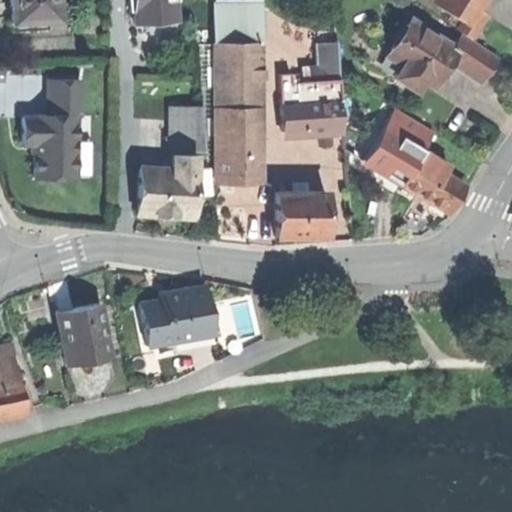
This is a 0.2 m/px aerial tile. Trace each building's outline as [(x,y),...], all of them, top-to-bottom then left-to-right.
[(57,0),(10,0),(12,19),(50,17),(58,16),(57,0)] [(131,0),(133,22),(182,18),(180,0),(131,0)] [(431,0),(431,1),(461,21),(465,23),(475,8),(479,0),(431,0)] [(461,21),(456,29),(473,40),(488,17),(475,8),(465,23),(461,21)] [(51,27),(50,17),(12,19),(12,29),(51,27)] [(449,47),(406,18),(385,50),(402,62),(400,65),(393,76),(414,90),(421,78),(434,86),(446,68),(455,53),(460,56),(462,57),(473,40),(456,29),(452,35),(456,37),(449,47)] [(499,57),(473,40),(462,57),(460,56),(453,66),(481,84),(488,73),(499,57)] [(214,43),(214,62),(244,62),(244,43),(214,43)] [(383,53),(400,65),(402,62),(385,50),(383,53)] [(453,66),(460,56),(455,53),(446,68),(450,71),(453,66)] [(214,62),(214,106),(244,106),(244,62),(214,62)] [(80,79),(48,78),(47,113),(35,113),(35,115),(22,115),(21,129),(21,142),(34,143),(33,176),(75,177),(76,115),(79,115),(80,79)] [(279,85),(280,106),(340,102),(339,81),(279,85)] [(327,127),(342,126),(340,102),(280,106),(282,131),(318,128),(327,127)] [(215,181),(245,181),(244,106),(214,106),(214,121),(214,133),(215,181)] [(171,107),(171,154),(195,156),(206,156),(202,107),(171,107)] [(393,108),(382,126),(422,150),(433,132),(393,108)] [(362,159),(402,183),(422,150),(382,126),(362,159)] [(447,165),(422,150),(402,183),(430,201),(448,212),(464,186),(442,173),(447,165)] [(171,154),(170,169),(194,170),(195,156),(171,154)] [(209,194),(206,156),(195,156),(194,170),(193,193),(209,194)] [(162,214),(191,216),(193,193),(194,170),(170,169),(139,167),(136,212),(162,214)] [(295,236),(325,236),(325,190),(275,190),(275,236),(295,236)] [(138,302),(145,344),(171,340),(170,334),(209,327),(202,285),(183,289),(165,292),(166,297),(138,302)] [(65,362),(108,355),(99,303),(73,308),(74,314),(57,316),(65,362)] [(56,311),(57,316),(74,314),(73,308),(66,309),(56,311)] [(211,339),(209,327),(170,334),(171,340),(173,339),(174,346),(211,339)] [(0,357),(0,383),(19,380),(13,355),(0,357)] [(20,388),(19,380),(0,383),(0,416),(25,411),(20,388)] [(27,386),(20,388),(25,411),(32,410),(27,386)]
